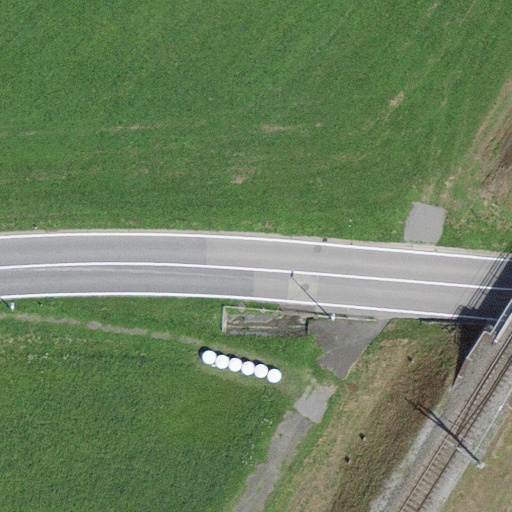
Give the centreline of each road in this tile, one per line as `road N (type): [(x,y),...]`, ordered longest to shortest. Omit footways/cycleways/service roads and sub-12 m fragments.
road 1 (secondary): [(0,270),(202,268),(511,291)]
road 2 (track): [(391,281),(247,511)]
